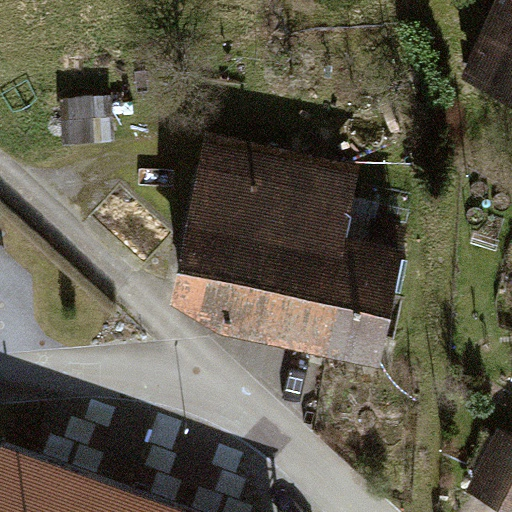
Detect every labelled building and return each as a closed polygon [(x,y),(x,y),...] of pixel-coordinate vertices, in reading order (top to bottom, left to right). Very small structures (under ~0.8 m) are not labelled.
[(511,0),(489,0),(467,57),(511,74),(511,0)] [(210,125),(175,284),(223,319),(379,352),(404,233),(349,222),(363,158),(210,125)] [(511,432),(506,430),(484,481),(511,492),(511,432)] [(52,463),(7,447),(0,466),(0,511),(54,511),(64,486),(47,480),(52,463)] [(64,486),(54,511),(110,511),(114,504),(120,487),(69,469),(64,486)]
